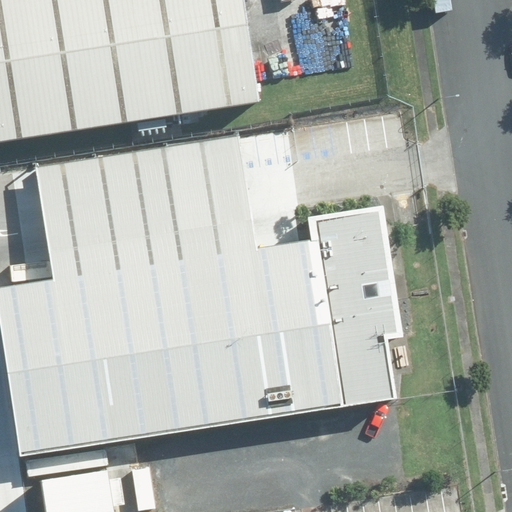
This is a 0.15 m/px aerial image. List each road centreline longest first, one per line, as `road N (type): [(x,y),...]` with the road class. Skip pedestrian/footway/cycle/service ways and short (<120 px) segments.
road 1 (unknown): [(0,190),(492,119)]
road 2 (unclassified): [(511,251),(474,0)]
